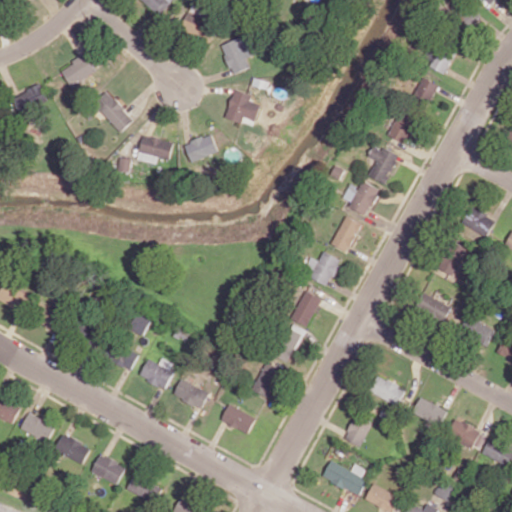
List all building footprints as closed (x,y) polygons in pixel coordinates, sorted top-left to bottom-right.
[(469,29),(481,13),(468,3),(455,19),(469,29)] [(209,23),(190,12),(182,26),(200,37),(209,23)] [(251,66),(247,57),(258,52),(250,32),(222,44),(234,73),(251,66)] [(455,55),(437,44),(426,61),(444,73),(455,55)] [(63,67),(72,84),(97,71),(88,54),(63,67)] [(440,84),(425,76),(412,98),(427,107),(440,84)] [(22,115),(50,103),(42,84),(14,96),(22,115)] [(262,103),(251,100),(253,94),(235,88),(227,117),(243,122),(245,116),(257,119),(262,103)] [(135,119),(109,90),(95,102),(122,131),(135,119)] [(407,142),(418,118),(400,110),(389,134),(407,142)] [(186,143),(193,161),(220,151),(213,133),(186,143)] [(139,159),(158,163),(160,156),(171,159),(175,141),(145,134),(139,159)] [(386,183),(401,155),(384,146),(383,149),(375,145),(369,155),(378,160),(370,175),(386,183)] [(131,171),(134,158),(122,156),(120,169),(131,171)] [(344,197),(352,201),(350,205),(368,215),(382,189),(364,179),(360,187),(351,183),(344,197)] [(471,205),(463,223),(488,235),(497,217),(471,205)] [(334,244),(350,251),(362,222),(346,215),(334,244)] [(456,246),(454,245),(441,268),(455,275),(470,247),(459,241),(456,246)] [(329,285),(343,259),(325,250),(320,260),(313,257),(305,272),(329,285)] [(0,292),(0,300),(25,311),(33,293),(5,281),(0,292)] [(293,319),(311,326),(322,296),(305,289),(293,319)] [(452,305),(423,292),(416,307),(446,320),(452,305)] [(54,331),(65,316),(52,307),(42,322),(54,331)] [(144,334),(151,322),(137,313),(130,326),(144,334)] [(495,329),(468,316),(460,332),(488,345),(495,329)] [(291,361),(304,330),(287,322),(273,353),(291,361)] [(511,340),(504,337),(497,354),(511,359),(511,340)] [(132,369),(141,353),(114,339),(105,356),(132,369)] [(167,388),(175,370),(149,358),(141,376),(167,388)] [(284,369),(267,361),(253,390),(271,398),(284,369)] [(406,387),(378,375),(371,392),(399,404),(406,387)] [(174,394),(203,408),(211,391),(182,378),(174,394)] [(448,409),(422,396),(413,412),(440,426),(448,409)] [(0,403),(0,415),(14,422),(22,407),(3,397),(0,403)] [(222,420),(249,432),(257,416),(230,403),(222,420)] [(22,427),(49,441),(57,425),(31,411),(22,427)] [(362,445),(374,421),(357,413),(345,437),(362,445)] [(480,449),(487,432),(456,418),(448,435),(480,449)] [(56,449),(83,463),(92,447),(65,432),(56,449)] [(483,452),(510,466),(511,461),(511,448),(490,437),(483,452)] [(120,482),(127,464),(100,453),(93,472),(120,482)] [(358,495),(371,471),(356,462),(352,470),(332,459),(323,476),(358,495)] [(127,488),(154,502),(163,485),(136,472),(127,488)] [(366,498),(392,511),(400,495),(374,483),(366,498)] [(174,511),(205,511),(208,504),(182,495),(174,511)] [(437,511),(440,508),(428,502),(424,509),(410,501),(404,511),(437,511)]
